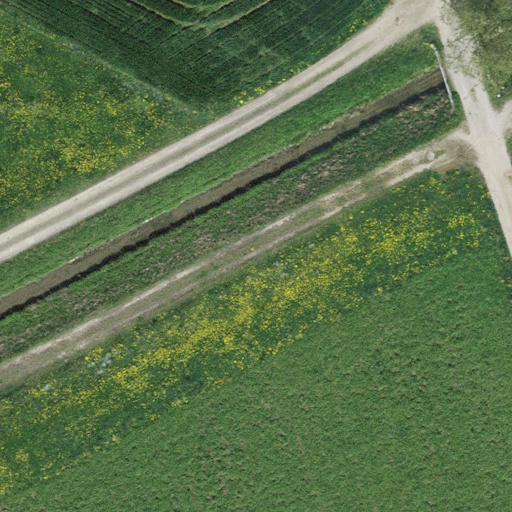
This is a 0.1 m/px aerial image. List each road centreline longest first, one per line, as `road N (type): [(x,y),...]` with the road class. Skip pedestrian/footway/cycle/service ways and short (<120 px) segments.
road 1 (track): [(0,378),(477,142)]
road 2 (track): [(423,0),(389,39),(346,66),(0,250)]
road 3 (track): [(477,142),(429,0)]
